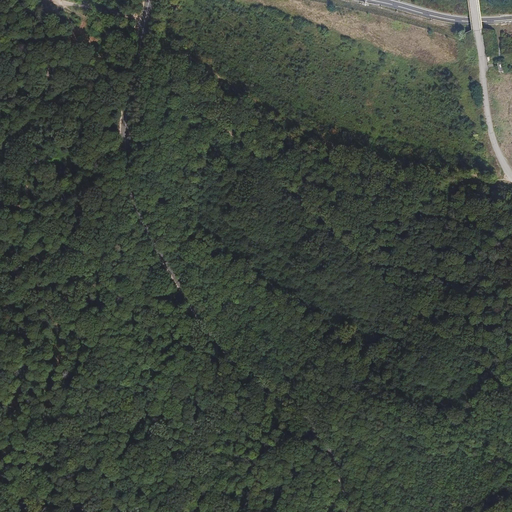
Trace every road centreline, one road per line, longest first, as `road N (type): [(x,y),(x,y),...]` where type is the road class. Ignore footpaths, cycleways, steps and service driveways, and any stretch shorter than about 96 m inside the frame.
road 1 (tertiary): [(347,511),(334,455),(311,419),(223,348),(148,229),(129,126),(148,0)]
road 2 (track): [(159,78),(246,145),(511,391)]
road 3 (track): [(511,178),(311,133),(162,41),(159,78)]
road 4 (track): [(140,40),(72,73),(0,145)]
road 5 (motorway): [(380,0),(453,18),(511,17)]
